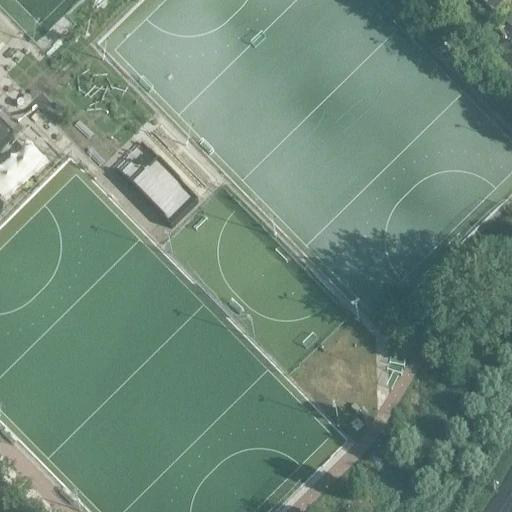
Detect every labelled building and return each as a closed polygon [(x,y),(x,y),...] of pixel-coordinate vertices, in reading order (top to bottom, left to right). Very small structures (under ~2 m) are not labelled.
[(505,3),(502,0),(479,0),(493,14),(505,3)] [(90,53),(68,74),(95,101),(117,81),(90,53)] [(0,214),(1,213),(0,211),(0,153),(12,141),(0,128),(0,214)] [(172,151),(145,177),(187,220),(214,194),(172,151)] [(212,159),(208,163),(219,175),(223,171),(212,159)] [(254,202),(250,206),(261,218),(265,214),(254,202)] [(8,428),(4,432),(18,447),(22,442),(8,428)] [(64,485),(60,489),(74,504),(78,500),(64,485)]
